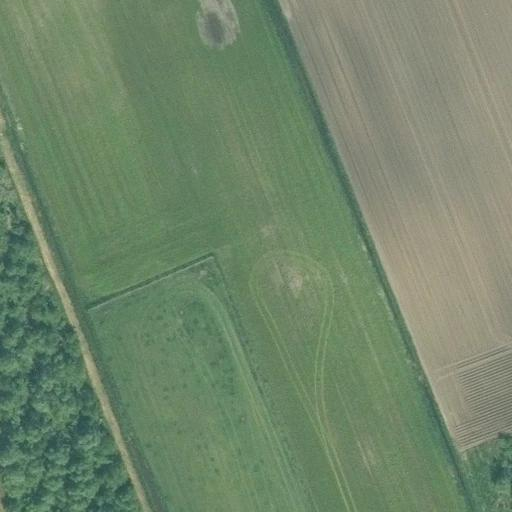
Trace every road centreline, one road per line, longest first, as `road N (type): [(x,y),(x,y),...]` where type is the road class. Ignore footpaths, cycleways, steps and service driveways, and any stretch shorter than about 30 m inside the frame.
road 1 (residential): [(342,282),(232,0)]
road 2 (residential): [(432,511),(342,282)]
road 3 (residential): [(458,238),(342,282)]
